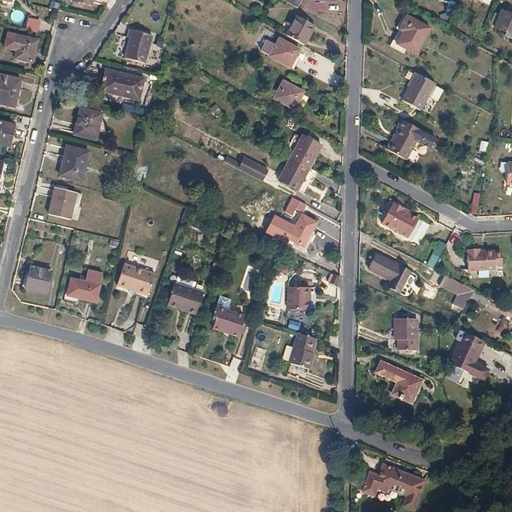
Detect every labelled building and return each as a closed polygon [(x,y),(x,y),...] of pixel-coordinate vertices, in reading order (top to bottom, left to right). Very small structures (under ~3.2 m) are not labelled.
[(287,4),(297,9),(301,0),(280,0),(280,1),(287,4)] [(499,17),(495,25),(494,29),(506,34),(511,36),(511,17),(500,12),(499,17)] [(490,23),(495,25),(499,17),(494,15),(490,23)] [(38,32),(41,20),(29,16),(26,29),(38,32)] [(285,37),(303,47),(313,28),(296,17),(285,37)] [(400,32),(398,31),(389,48),(403,55),(405,51),(414,56),(429,30),(405,17),(401,25),(403,26),(400,32)] [(126,60),(141,64),(144,65),(151,37),(129,32),(127,39),(129,40),(124,60),(126,60)] [(32,64),(37,41),(7,34),(4,49),(15,52),(14,60),(32,64)] [(289,69),(299,51),(278,40),(269,57),(289,69)] [(138,101),(143,81),(105,73),(100,92),(138,101)] [(425,79),(416,74),(401,101),(419,112),(435,85),(425,79)] [(0,104),(13,108),(20,81),(0,76),(0,104)] [(293,112),(303,94),(282,83),(273,100),(293,112)] [(96,142),(102,115),(80,110),(74,136),(96,142)] [(415,129),(400,121),(396,129),(398,131),(387,151),(405,161),(416,143),(429,150),(435,140),(415,129)] [(0,145),(9,148),(14,126),(0,123),(0,145)] [(290,159),(309,169),(321,147),(302,137),(290,159)] [(58,178),(78,182),(83,163),(85,163),(88,153),(66,148),(58,178)] [(304,196),(316,173),(309,169),(290,159),(277,182),(304,196)] [(69,220),(76,195),(55,190),(49,216),(69,220)] [(478,207),(481,194),(474,192),(471,206),(478,207)] [(303,213),(306,206),(297,202),(294,208),(303,213)] [(417,221),(407,216),(400,212),(401,210),(393,206),(392,208),(391,207),(381,226),(406,240),(417,221)] [(303,248),(316,224),(301,216),(288,241),(303,248)] [(435,268),(440,251),(433,249),(428,266),(435,268)] [(501,266),(500,255),(494,255),(494,253),(479,255),(479,251),(467,252),(468,273),(495,271),(494,267),(501,266)] [(399,294),(409,273),(376,256),(368,270),(390,282),(387,288),(399,294)] [(219,271),(222,263),(215,261),(213,269),(219,271)] [(153,275),(124,266),(117,287),(146,297),(153,275)] [(46,295),(51,273),(30,268),(25,290),(46,295)] [(335,287),(340,278),(333,275),(329,284),(335,287)] [(473,292),(443,277),(439,287),(467,302),(469,299),(473,292)] [(175,285),(174,285),(168,302),(182,307),(181,311),(195,316),(202,294),(193,291),(195,284),(178,278),(175,285)] [(95,304),(99,287),(70,280),(66,297),(95,304)] [(307,311),(308,289),(287,289),(287,311),(307,311)] [(473,292),(469,299),(484,307),(488,299),(473,292)] [(469,299),(467,302),(483,309),(484,307),(469,299)] [(182,307),(168,302),(167,306),(181,311),(182,307)] [(240,328),(243,318),(216,309),(215,311),(214,311),(213,314),(214,314),(213,318),(215,320),(212,329),(240,339),(243,329),(240,328)] [(167,329),(182,334),(189,317),(174,311),(167,329)] [(289,321),(288,327),(299,329),(300,323),(289,321)] [(415,352),(416,321),(394,321),(394,342),(397,342),(397,352),(415,352)] [(451,364),(453,365),(469,373),(485,380),(490,369),(475,363),(484,343),(465,334),(451,364)] [(311,355),(315,341),(297,335),(288,365),(309,371),(312,360),(310,359),(311,355)] [(411,406),(423,382),(380,363),(375,374),(396,384),(391,395),(400,399),(400,401),(411,406)] [(469,373),(453,365),(450,372),(466,379),(469,373)] [(374,489),(377,490),(386,494),(388,490),(406,498),(402,508),(412,511),(413,511),(424,483),(383,466),(378,477),(370,474),(366,483),(375,487),(374,489)] [(374,498),(377,490),(374,489),(375,487),(366,483),(362,493),(374,498)]
